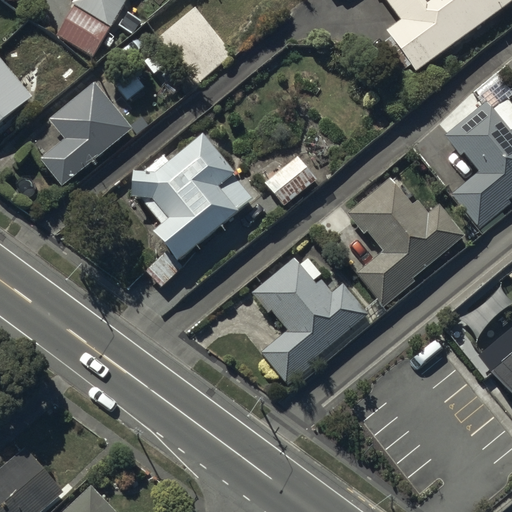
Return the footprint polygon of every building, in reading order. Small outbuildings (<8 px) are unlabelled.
[(75,0),(72,7),(111,31),(126,4),(123,2),(124,0),(75,0)] [(511,0),(384,0),(399,22),(385,32),(390,40),(366,57),(399,105),(423,89),(413,75),(511,5),(511,0)] [(111,31),(72,7),(54,38),(94,61),(111,31)] [(233,56),(193,9),(157,38),(197,86),(233,56)] [(0,59),(0,128),(34,101),(0,59)] [(132,135),(94,88),(51,122),(66,141),(38,163),(61,192),(132,135)] [(456,127),(443,137),(459,158),(463,155),(478,174),(450,195),(479,231),(510,206),(507,202),(511,197),(511,108),(506,101),(492,112),(486,104),(475,113),(465,100),(446,115),(456,127)] [(167,253),(145,274),(161,290),(183,270),(177,264),(240,215),(237,212),(252,201),(203,136),(168,164),(163,158),(143,174),(132,174),(131,201),(141,201),(161,229),(153,235),(167,253)] [(299,158),(264,184),(282,208),(317,181),(299,158)] [(391,181),(347,216),(363,237),(367,234),(382,253),(356,274),(382,309),(415,284),(412,280),(465,239),(439,206),(428,215),(399,179),(393,183),(391,181)] [(294,261),(251,295),(267,315),(271,312),(287,332),(260,354),(288,389),(320,363),(317,360),(368,319),(343,287),(332,296),(321,283),(316,287),(313,284),(322,277),(308,259),(299,266),(294,261)] [(511,356),(491,374),(511,399),(511,356)] [(41,511),(63,493),(23,449),(0,469),(0,511),(41,511)] [(114,511),(91,487),(64,511),(114,511)]
